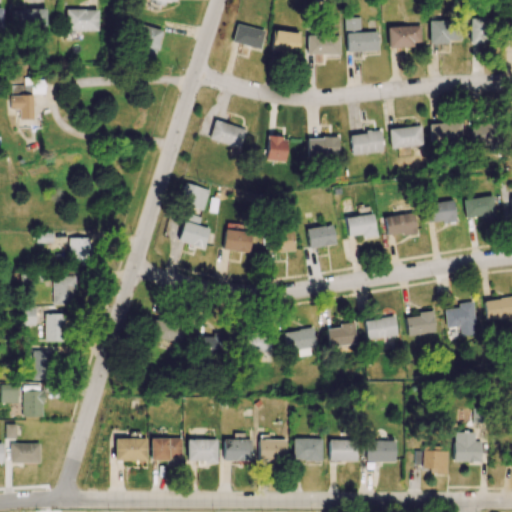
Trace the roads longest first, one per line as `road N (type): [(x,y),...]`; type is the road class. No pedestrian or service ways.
road 1 (residential): [(61,500),(218,0)]
road 2 (residential): [(511,501),(0,502)]
road 3 (residential): [(511,257),(268,293),(202,288),(134,267)]
road 4 (residential): [(511,82),(302,96),(195,74)]
